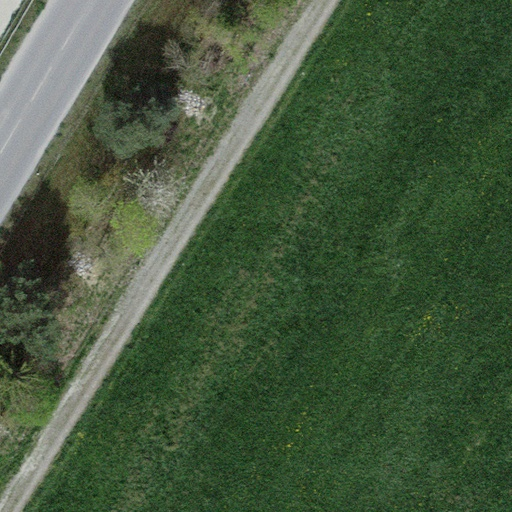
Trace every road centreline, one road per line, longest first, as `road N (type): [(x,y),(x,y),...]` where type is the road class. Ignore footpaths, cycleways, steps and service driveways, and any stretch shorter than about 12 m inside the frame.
road 1 (track): [(339,0),(8,511)]
road 2 (unclassified): [(0,160),(94,0)]
